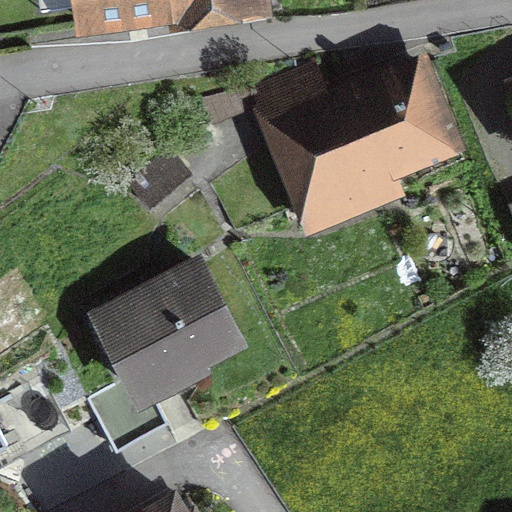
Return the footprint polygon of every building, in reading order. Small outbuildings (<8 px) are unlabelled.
[(251,8),(249,0),(53,0),(57,31),(251,8)] [(439,157),(408,68),(316,100),(307,75),(238,99),(288,240),(381,207),(372,180),(439,157)] [(511,80),(486,90),(511,159),(511,80)] [(169,145),(129,178),(152,205),(192,173),(169,145)] [(222,354),(180,269),(62,325),(104,411),(222,354)]
